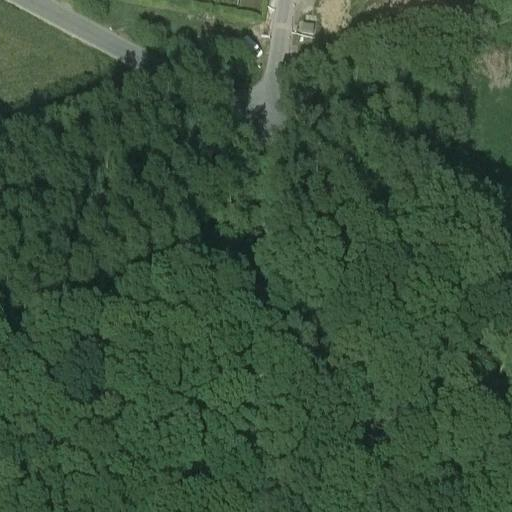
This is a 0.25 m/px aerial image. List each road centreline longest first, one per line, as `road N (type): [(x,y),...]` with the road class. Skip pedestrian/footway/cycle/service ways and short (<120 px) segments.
road 1 (unclassified): [(276,112),(260,511)]
road 2 (unclassified): [(511,223),(276,112)]
road 3 (unclassified): [(276,112),(60,0)]
road 4 (track): [(511,1),(279,55)]
